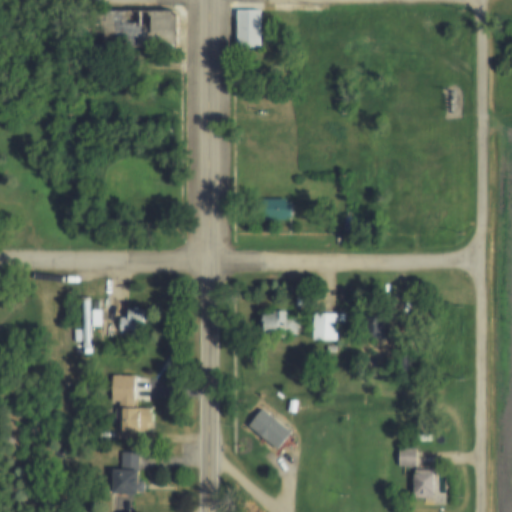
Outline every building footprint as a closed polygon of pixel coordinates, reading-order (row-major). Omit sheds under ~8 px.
[(239,9),(262,9),(262,47),(239,47),(239,9)] [(183,47),(102,47),(102,10),(178,10),(183,15),(183,47)] [(289,218),(289,221),(265,221),(265,200),(289,200),(289,204),(294,204),(294,218),(289,218)] [(327,220),(338,220),(338,232),(327,232),(327,220)] [(126,311),(145,311),(145,332),(120,332),(120,318),(126,318),(126,311)] [(293,318),(301,318),(301,335),(274,335),(274,325),(269,325),(269,314),(280,314),(280,311),(293,311),(293,318)] [(339,313),(339,340),(314,340),(315,312),(339,313)] [(366,314),(388,314),(388,338),(366,338),(366,314)] [(114,376),(138,377),(136,410),(144,410),(143,415),(147,415),(147,422),(143,422),(142,432),(120,431),(121,420),(117,419),(118,409),(121,409),(122,403),(113,402),(114,376)] [(401,449),(419,449),(419,467),(401,467),(401,449)] [(122,470),(123,453),(142,454),(141,471),(148,472),(146,495),(118,494),(119,470),(122,470)] [(418,475),(439,475),(439,494),(435,494),(435,498),(418,498),(418,475)]
